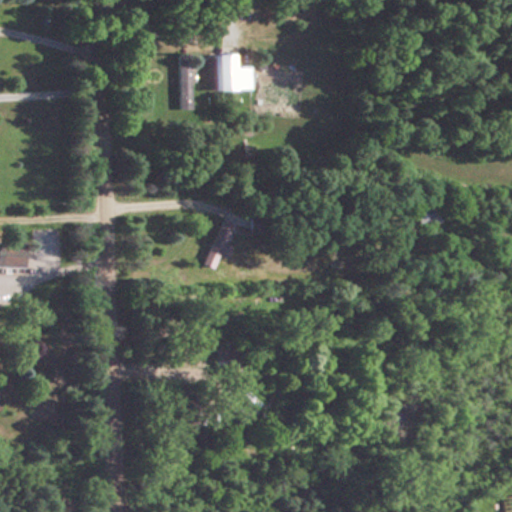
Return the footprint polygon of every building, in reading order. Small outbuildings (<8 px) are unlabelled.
[(210,90),(232,90),(232,54),(210,54),(210,90)] [(415,203),(415,221),(439,221),(439,203),(415,203)] [(240,228),(253,234),(261,216),(248,211),(240,228)] [(215,253),(223,257),(237,226),(218,218),(199,261),(209,266),(215,253)] [(20,241),(0,241),(0,266),(20,266),(20,241)] [(223,348),(221,373),(237,374),(239,350),(223,348)]
